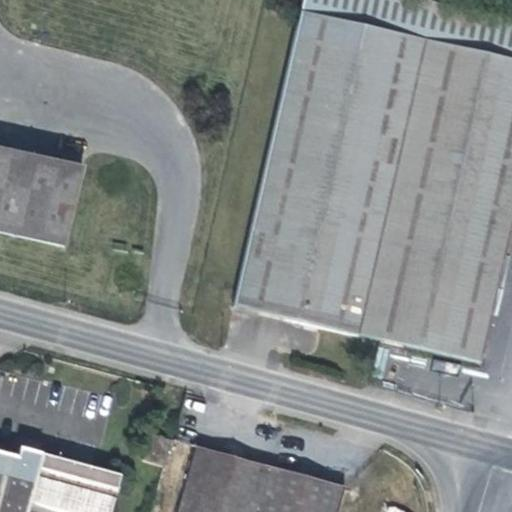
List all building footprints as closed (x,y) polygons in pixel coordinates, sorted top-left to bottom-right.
[(511,19),(438,3),(427,0),(301,0),(298,13),(511,60),(511,19)] [(477,363),(505,238),(511,205),(511,60),(298,13),(289,56),(260,183),(231,308),(477,363)] [(0,154),(0,235),(62,250),(80,173),(0,154)] [(107,511),(118,474),(20,447),(18,455),(0,450),(0,511),(107,511)] [(195,447),(176,511),(329,511),(337,485),(195,447)]
